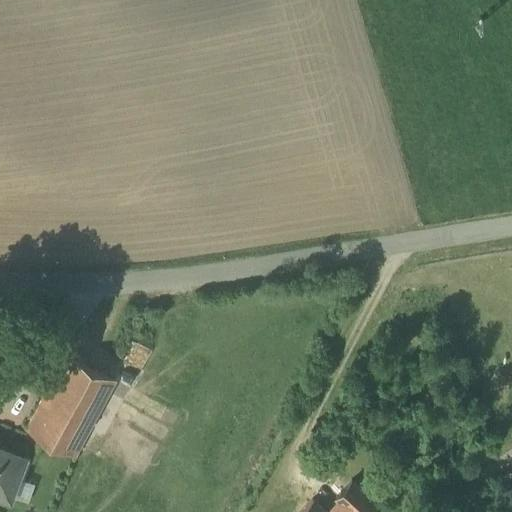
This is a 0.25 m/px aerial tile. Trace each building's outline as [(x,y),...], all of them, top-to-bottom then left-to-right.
[(68,351),(26,427),(77,454),(95,420),(116,379),(68,351)] [(26,453),(0,443),(0,490),(11,495),(26,453)] [(511,471),(501,477),(511,502),(511,471)] [(373,511),(380,505),(351,477),(333,497),(336,499),(349,511),(373,511)] [(331,511),(313,495),(297,511),(331,511)] [(328,508),(331,511),(349,511),(336,499),(328,508)]
